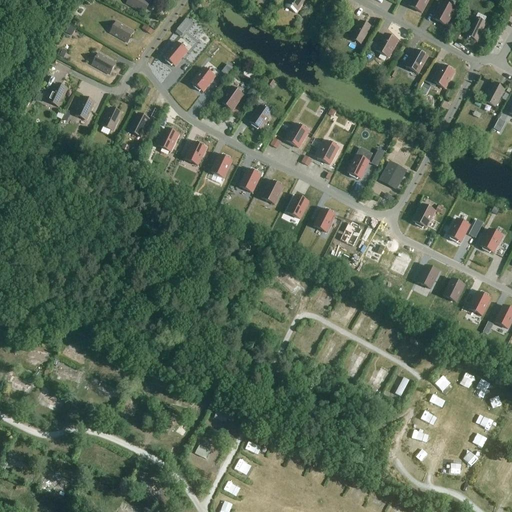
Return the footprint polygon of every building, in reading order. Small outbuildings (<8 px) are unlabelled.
[(143,14),(149,3),(143,0),(128,0),(126,5),(143,14)] [(295,14),(304,0),(288,0),(284,7),(295,14)] [(421,14),(428,0),(411,0),(408,7),(421,14)] [(446,27),(454,10),(441,3),(432,20),(446,27)] [(460,23),(468,27),(470,22),(462,18),(460,23)] [(476,42),(485,24),(474,18),(465,36),(476,42)] [(361,45),(371,28),(359,22),(350,39),(361,45)] [(127,43),(133,32),(116,23),(110,34),(127,43)] [(151,36),(153,32),(144,26),(141,30),(151,36)] [(181,26),(177,31),(182,34),(185,30),(181,26)] [(337,31),(333,46),(345,49),(349,34),(337,31)] [(388,59),(397,42),(384,35),(379,44),(372,40),(369,46),(376,50),(375,52),(388,59)] [(175,67),(187,53),(175,43),(163,58),(165,59),(165,62),(171,66),(173,66),(175,67)] [(60,50),(57,55),(63,58),(66,52),(62,50),(62,51),(60,50)] [(416,52),(414,51),(404,67),(417,75),(427,58),(425,57),(425,55),(418,51),(416,52)] [(109,75),(115,64),(98,55),(92,66),(109,75)] [(228,65),(221,73),(226,77),(232,69),(228,65)] [(452,70),(445,66),(443,67),(441,66),(432,82),(445,90),(454,73),(452,72),(452,70)] [(201,91),(203,93),(214,78),(203,69),(191,84),(193,85),(193,88),(199,92),(201,91)] [(58,107),(67,90),(55,84),(47,102),(58,107)] [(423,84),(418,92),(426,96),(430,88),(423,84)] [(495,108),(504,90),(493,84),(484,102),(495,108)] [(233,89),(231,88),(219,103),(232,112),(243,97),(241,95),(241,93),(235,88),(233,89)] [(409,105),(414,96),(406,91),(401,100),(409,105)] [(466,105),(474,112),(484,101),(476,93),(466,105)] [(86,121),(94,103),(83,98),(74,116),(86,121)] [(261,131),(272,115),(259,107),(248,123),(250,124),(250,126),(257,131),(259,130),(261,131)] [(112,132),(121,114),(110,108),(101,126),(112,132)] [(140,138),(149,120),(137,114),(128,132),(140,138)] [(285,142),(298,149),(308,133),(306,132),(306,129),(299,125),(297,127),(295,125),(285,142)] [(178,136),(165,130),(157,147),(170,153),(178,136)] [(273,141),(270,145),(276,149),(279,144),(273,141)] [(316,159),(329,166),(338,149),(336,148),(336,146),(329,142),(327,143),(325,142),(316,159)] [(184,160),(197,167),(206,150),(203,148),(203,146),(196,143),(194,144),(192,143),(184,160)] [(92,154),(95,147),(89,144),(86,150),(92,154)] [(355,156),(353,154),(345,171),(347,172),(347,175),(354,178),(356,177),(358,178),(366,161),(355,156)] [(210,173),(223,179),(232,163),(229,161),(229,159),(222,156),(220,157),(218,156),(210,173)] [(304,158),(301,163),(308,167),(310,162),(304,158)] [(375,158),(371,165),(377,168),(380,160),(375,158)] [(396,191),(404,175),(406,171),(390,162),(379,181),(396,191)] [(239,187),(252,194),(260,177),(258,176),(258,174),(251,170),(249,171),(247,170),(239,187)] [(276,206),(284,188),(270,181),(261,198),(276,206)] [(386,193),(383,198),(390,202),(391,199),(392,198),(392,197),(386,193)] [(286,213),(299,220),(308,203),(295,196),(286,213)] [(435,212),(422,205),(413,222),(415,223),(416,225),(422,229),(424,228),(427,229),(435,212)] [(435,212),(440,215),(440,214),(443,216),(445,210),(438,206),(435,212)] [(313,227),(326,234),(335,217),(333,216),(332,214),(326,210),(324,211),(321,210),(313,227)] [(458,243),(460,244),(469,227),(456,220),(447,237),(449,238),(449,240),(456,244),(458,243)] [(482,248),(482,251),(489,254),(491,253),(493,254),(502,237),(488,230),(479,247),(482,248)] [(424,266),(415,283),(426,288),(429,290),(437,273),(435,271),(435,269),(428,265),(426,267),(424,266)] [(449,279),(440,296),(451,301),(454,302),(462,285),(460,284),(460,282),(453,278),(451,280),(449,279)] [(468,310),(481,317),(490,300),(488,299),(488,297),(481,293),(479,294),(477,293),(468,310)] [(308,309),(312,298),(301,294),(297,305),(308,309)] [(328,299),(318,317),(327,322),(337,304),(328,299)] [(494,323),(507,330),(511,320),(511,311),(502,307),(494,323)] [(352,327),(360,329),(362,322),(347,318),(343,330),(351,332),(352,327)] [(372,346),(380,330),(373,327),(366,343),(372,346)] [(306,353),(304,359),(317,365),(325,347),(317,344),(312,355),(306,353)] [(340,357),(332,374),(340,378),(348,360),(340,357)] [(363,391),(371,373),(360,368),(352,386),(363,391)] [(42,370),(41,380),(60,381),(61,372),(42,370)] [(385,400),(392,384),(384,380),(377,397),(385,400)] [(0,389),(11,394),(14,388),(0,382),(0,389)] [(27,397),(25,403),(40,409),(43,402),(27,397)] [(163,435),(167,428),(158,423),(154,430),(163,435)] [(196,456),(200,450),(186,441),(181,447),(196,456)] [(473,459),(484,462),(486,457),(475,453),(473,459)] [(0,472),(7,476),(11,468),(0,462),(0,472)] [(76,471),(95,480),(99,474),(79,464),(76,471)] [(135,503),(138,494),(124,489),(121,498),(135,503)]
